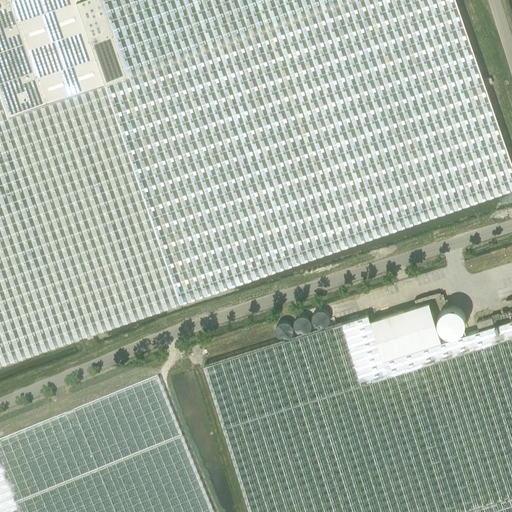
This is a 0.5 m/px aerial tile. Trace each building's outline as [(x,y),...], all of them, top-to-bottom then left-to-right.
[(0,0),(0,361),(511,185),(511,165),(455,0),(0,0)] [(383,360),(441,341),(429,302),(370,320),(383,360)] [(468,326),(458,303),(436,313),(446,336),(468,326)] [(511,511),(511,319),(441,341),(383,360),(370,320),(368,314),(204,365),(248,504),(250,511),(511,511)] [(494,323),(492,317),(477,322),(478,327),(494,323)] [(0,511),(210,511),(157,380),(0,443),(0,511)]
